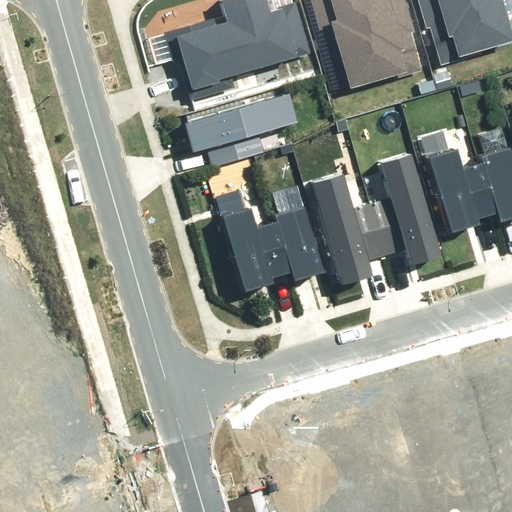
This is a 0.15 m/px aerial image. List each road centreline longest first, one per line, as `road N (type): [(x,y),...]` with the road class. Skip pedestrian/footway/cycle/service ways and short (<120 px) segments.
road 1 (tertiary): [(55,0),(174,401)]
road 2 (residential): [(174,401),(511,304)]
